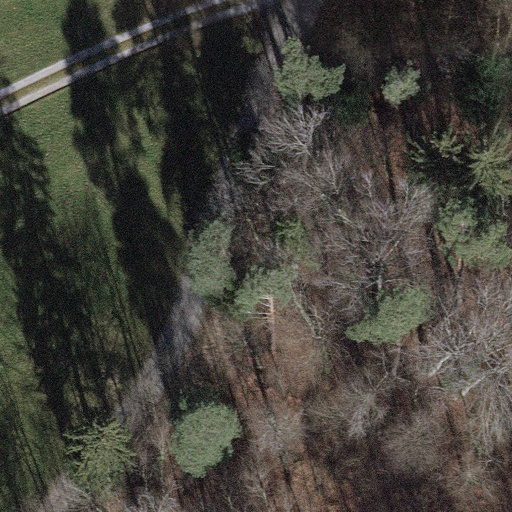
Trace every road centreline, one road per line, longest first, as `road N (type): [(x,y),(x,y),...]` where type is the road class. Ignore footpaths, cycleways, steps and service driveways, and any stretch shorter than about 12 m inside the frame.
road 1 (track): [(287,0),(153,381),(53,511)]
road 2 (track): [(229,0),(0,104)]
